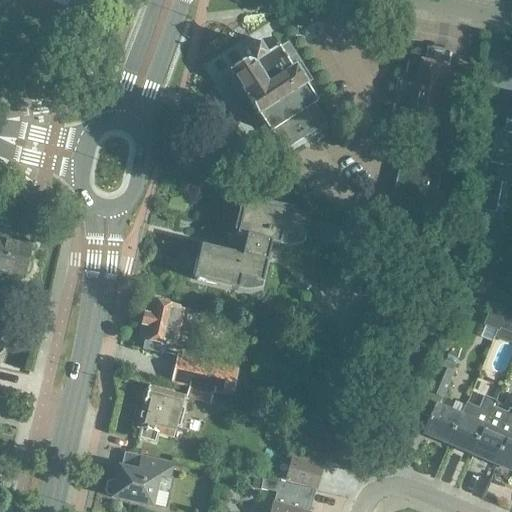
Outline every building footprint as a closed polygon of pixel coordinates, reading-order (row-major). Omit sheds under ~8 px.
[(227,73),(228,74),(220,79),(237,105),(245,100),(257,119),(258,119),(268,135),(271,133),(283,153),(326,125),(314,106),(316,104),(306,88),(312,84),(286,43),(263,57),(257,47),(245,54),(248,59),(227,73)] [(413,123),(439,128),(450,68),(449,68),(452,52),(428,48),(427,50),(421,49),(416,49),(411,52),(409,57),(406,75),(400,74),(389,137),(410,141),(413,123)] [(511,112),(510,112),(505,134),(505,136),(495,134),(489,165),(503,167),(505,159),(511,160),(511,112)] [(387,227),(427,236),(437,189),(443,165),(403,156),(397,180),(387,227)] [(497,213),(502,183),(477,178),(471,209),(497,213)] [(200,247),(192,281),(237,291),(239,280),(261,285),(270,245),(278,247),(281,235),(302,240),(308,218),(244,203),(236,237),(245,239),(241,257),(200,247)] [(31,248),(4,242),(6,236),(0,234),(0,277),(1,274),(24,280),(25,276),(28,274),(30,266),(28,263),(31,248)] [(162,354),(163,348),(170,349),(171,347),(176,348),(189,351),(197,314),(180,310),(180,308),(147,301),(138,342),(143,343),(142,350),(162,354)] [(500,325),(501,325),(508,309),(494,304),(487,323),(499,328),(500,325)] [(501,325),(511,329),(511,311),(508,309),(501,325)] [(195,360),(190,384),(231,395),(237,368),(195,360)] [(451,445),(468,404),(467,404),(466,406),(456,401),(451,414),(439,409),(443,400),(453,373),(441,368),(421,414),(433,419),(426,435),(451,445)] [(214,394),(189,386),(185,398),(210,405),(214,394)] [(174,429),(178,430),(183,412),(178,411),(181,400),(146,391),(145,392),(142,393),(141,399),(143,402),(136,432),(138,433),(137,440),(155,445),(157,437),(171,441),(174,429)] [(474,455),(494,407),(497,401),(485,396),(479,409),(468,404),(451,445),(474,455)] [(193,405),(190,414),(213,422),(216,414),(193,405)] [(499,466),(511,433),(511,410),(510,409),(508,413),(494,407),(474,455),(499,466)] [(511,433),(499,466),(511,471),(511,433)] [(317,491),(323,465),(291,457),(284,482),(317,491)] [(117,470),(113,486),(109,485),(106,487),(104,495),(106,498),(110,499),(110,501),(151,510),(157,480),(168,482),(171,468),(139,461),(136,474),(117,470)] [(260,491),(262,481),(254,479),(252,489),(260,491)] [(275,493),(270,511),(308,511),(310,503),(314,491),(262,481),(260,491),(275,493)] [(255,511),(259,495),(229,488),(223,511),(255,511)]
